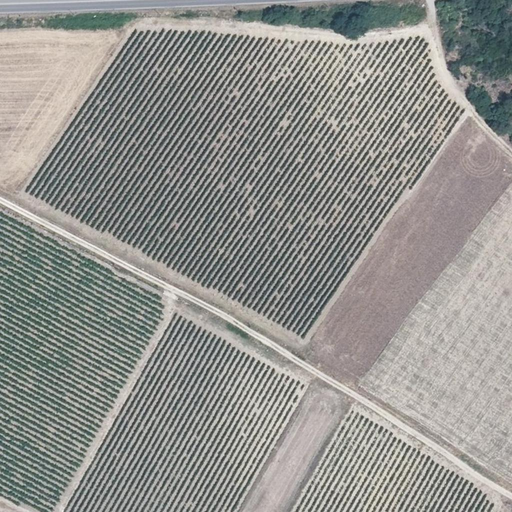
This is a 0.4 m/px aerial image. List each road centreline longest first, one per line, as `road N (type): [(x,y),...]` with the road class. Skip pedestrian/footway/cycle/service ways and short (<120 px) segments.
road 1 (unclassified): [(511,497),(226,315),(0,199)]
road 2 (secondary): [(218,0),(0,4)]
